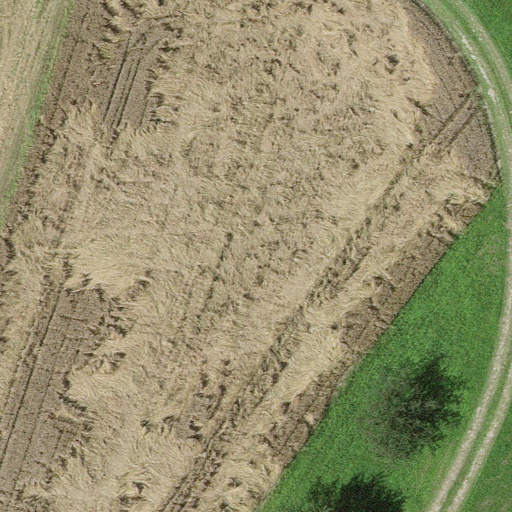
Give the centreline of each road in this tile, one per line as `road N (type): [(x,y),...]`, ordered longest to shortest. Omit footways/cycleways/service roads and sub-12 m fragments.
road 1 (track): [(440,511),(500,392),(511,348)]
road 2 (track): [(511,115),(492,60),(445,0)]
